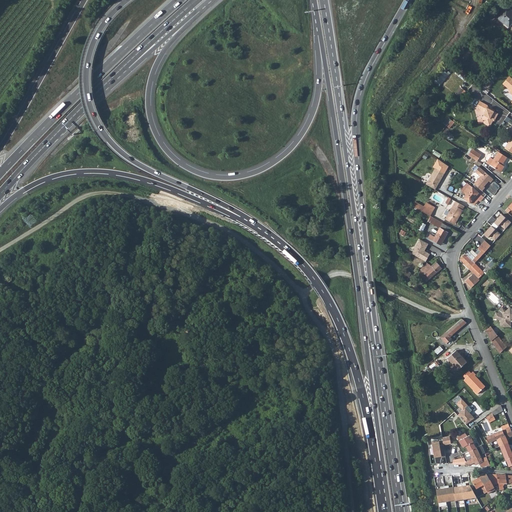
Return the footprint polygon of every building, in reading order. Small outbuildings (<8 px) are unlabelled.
[(511,23),(511,10),(507,6),(502,11),(497,17),(508,27),(511,23)] [(511,78),(510,76),(503,84),(507,87),(508,86),(511,89),(509,91),(511,93),(511,78)] [(456,93),(462,97),(466,89),(460,86),(456,93)] [(485,115),(483,119),(483,122),(490,126),(493,120),(495,121),(499,114),(495,111),(495,110),(488,106),(489,105),(480,101),(477,107),(485,112),(483,114),(485,115)] [(444,122),(450,128),(455,122),(449,117),(444,122)] [(472,150),(468,156),(477,162),(481,156),(472,150)] [(507,157),(499,152),(493,160),(494,160),(491,166),(500,172),(504,167),(502,165),(507,157)] [(479,168),(475,172),(491,183),(493,180),(479,168)] [(426,185),(435,190),(444,174),(435,169),(426,185)] [(480,177),(474,184),(483,191),(485,188),(484,187),(489,182),(491,183),(475,172),(480,177)] [(472,187),(463,197),(470,203),(471,202),(474,205),(479,200),(480,201),(484,197),(472,187)] [(414,206),(430,216),(435,205),(427,201),(424,206),(415,201),(414,206)] [(458,203),(456,202),(446,219),(455,225),(458,218),(459,219),(464,211),(463,211),(466,207),(458,203)] [(511,222),(501,213),(490,224),(495,228),(499,224),(505,229),(511,222)] [(432,216),(429,221),(440,227),(443,222),(432,216)] [(430,234),(428,237),(441,245),(450,228),(442,223),(436,235),(432,233),(431,235),(430,234)] [(495,228),(490,224),(482,233),(488,238),(490,236),(495,241),(501,234),(495,228)] [(419,239),(412,253),(426,261),(430,253),(425,250),(428,243),(419,239)] [(485,240),(479,246),(482,249),(485,252),(491,245),(485,240)] [(475,257),(469,252),(468,250),(460,258),(470,269),(476,263),(485,252),(482,249),(477,255),(475,257)] [(431,266),(426,261),(424,263),(425,265),(421,269),(422,270),(421,271),(422,272),(419,274),(427,282),(442,267),(437,263),(433,267),(431,266)] [(476,263),(470,269),(474,273),(466,280),(471,287),(480,279),(479,278),(485,272),(486,274),(493,266),(492,264),(492,263),(491,262),(483,271),(476,263)] [(511,307),(511,308),(510,306),(506,310),(503,307),(500,310),(499,313),(497,318),(500,320),(500,324),(502,326),(511,326),(511,321),(510,320),(511,318),(511,307)] [(462,318),(443,335),(447,339),(466,322),(462,318)] [(493,331),(488,336),(489,338),(500,353),(507,348),(498,335),(497,335),(493,331)] [(441,345),(435,350),(438,354),(444,348),(441,345)] [(457,351),(448,358),(454,366),(452,368),(456,373),(467,362),(457,351)] [(466,378),(464,380),(477,394),(486,386),(475,375),(476,374),(473,371),(472,373),(466,378)] [(501,405),(491,412),(492,414),(486,417),(489,423),(495,420),(494,416),(503,410),(501,405)] [(511,432),(510,427),(503,430),(507,438),(511,436),(511,432)] [(503,430),(487,436),(489,443),(498,441),(507,438),(503,430)] [(465,433),(457,438),(463,447),(465,446),(468,451),(476,447),(475,447),(473,442),(469,435),(467,436),(465,433)] [(449,435),(442,437),(443,444),(451,443),(449,435)] [(440,445),(439,440),(431,442),(433,457),(441,455),(441,457),(445,456),(443,444),(440,445)] [(511,451),(508,442),(500,445),(500,446),(502,451),(509,466),(511,464),(511,466),(511,467),(511,469),(511,451)] [(500,446),(491,450),(493,455),(494,454),(502,451),(500,446)] [(470,455),(464,458),(466,462),(480,455),(480,454),(476,447),(468,451),(470,455)] [(488,452),(485,453),(486,456),(490,465),(494,464),(488,452)] [(466,462),(465,464),(466,465),(467,466),(469,465),(469,464),(475,462),(476,465),(478,464),(478,466),(481,466),(481,467),(490,465),(486,456),(482,458),(480,455),(466,462)] [(494,474),(488,475),(495,489),(499,488),(496,474),(494,474)] [(511,476),(496,474),(499,488),(500,491),(504,490),(502,484),(509,484),(510,486),(511,485),(511,476)] [(484,476),(472,482),(476,489),(481,487),(485,493),(495,489),(487,475),(484,476)] [(476,498),(469,484),(452,487),(455,500),(455,501),(476,498)] [(455,500),(452,487),(435,489),(438,503),(455,500)]
